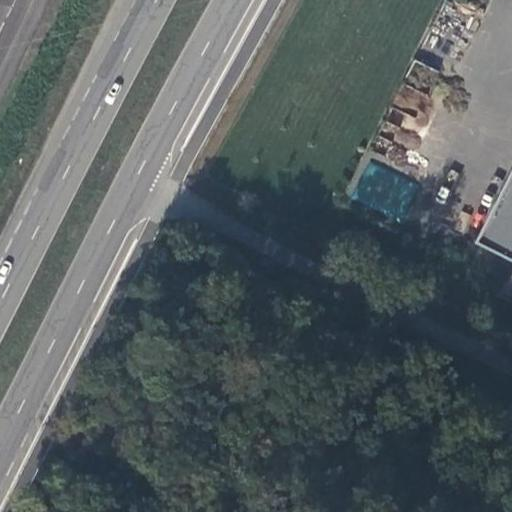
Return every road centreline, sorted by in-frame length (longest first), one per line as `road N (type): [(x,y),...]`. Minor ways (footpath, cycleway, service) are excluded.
road 1 (primary): [(0,444),(237,0)]
road 2 (primary): [(157,0),(0,297)]
